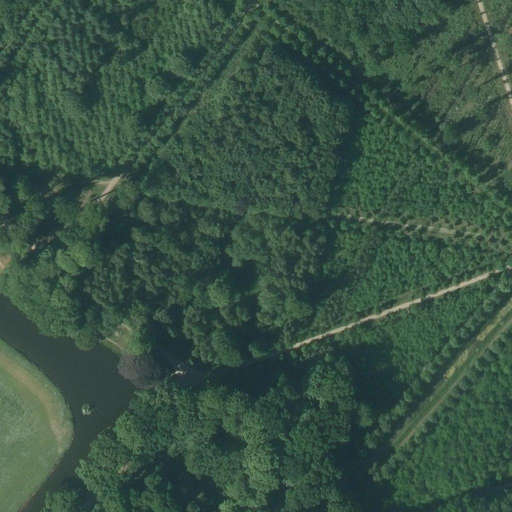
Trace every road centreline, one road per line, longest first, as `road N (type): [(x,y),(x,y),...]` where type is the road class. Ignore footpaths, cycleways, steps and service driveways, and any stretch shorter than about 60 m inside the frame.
road 1 (track): [(81,511),(189,376),(0,202)]
road 2 (track): [(68,258),(111,183),(254,0)]
road 3 (track): [(338,483),(511,281)]
road 4 (track): [(511,319),(340,511)]
